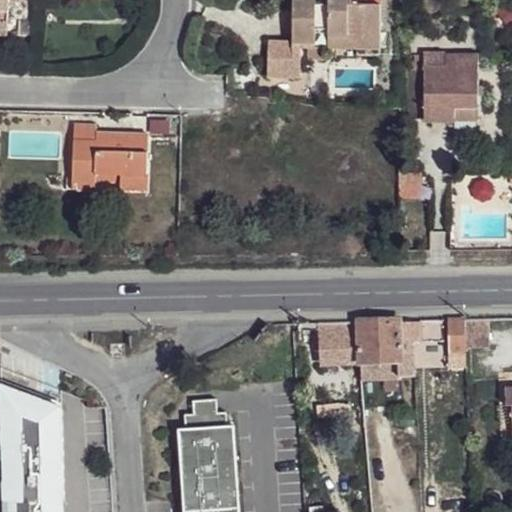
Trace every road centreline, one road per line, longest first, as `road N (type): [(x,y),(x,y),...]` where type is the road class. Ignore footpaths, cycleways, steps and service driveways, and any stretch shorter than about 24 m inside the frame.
road 1 (secondary): [(0,300),(511,289)]
road 2 (residential): [(0,86),(143,90),(166,74),(180,0)]
